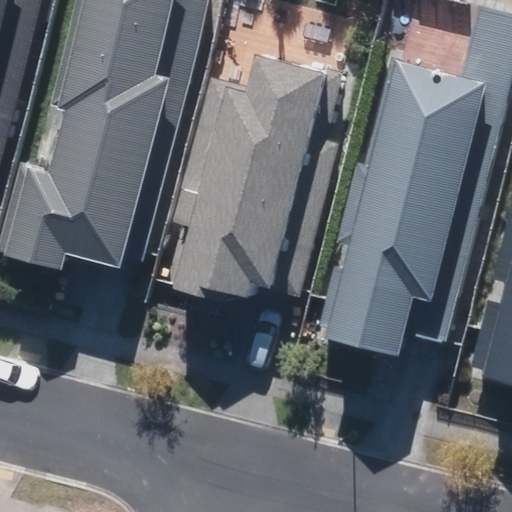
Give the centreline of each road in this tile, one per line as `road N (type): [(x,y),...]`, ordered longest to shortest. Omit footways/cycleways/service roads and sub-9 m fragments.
road 1 (residential): [(229,469),(0,410)]
road 2 (residential): [(390,511),(229,469)]
